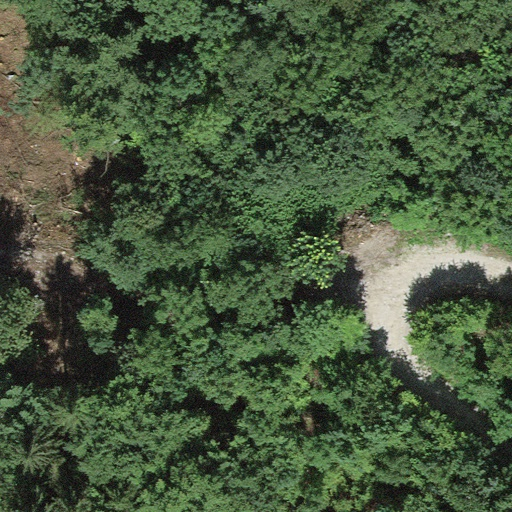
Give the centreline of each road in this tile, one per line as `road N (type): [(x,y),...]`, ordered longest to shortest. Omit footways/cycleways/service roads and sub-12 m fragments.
road 1 (track): [(378,317),(0,285)]
road 2 (track): [(511,280),(437,271),(393,291),(378,317),(378,356),(414,406),(511,482)]
